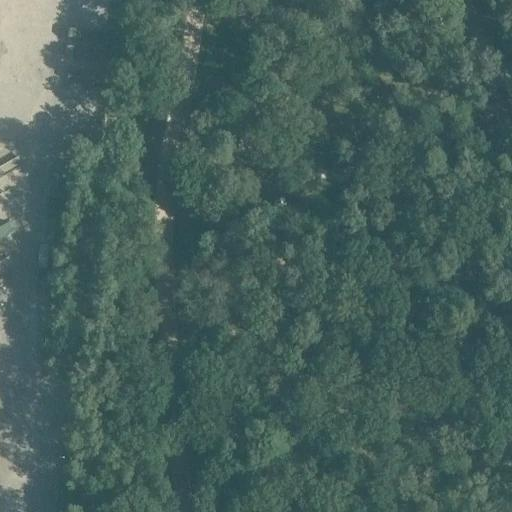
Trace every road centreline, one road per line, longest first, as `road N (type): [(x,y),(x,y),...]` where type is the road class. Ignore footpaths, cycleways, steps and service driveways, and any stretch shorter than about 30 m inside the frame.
road 1 (track): [(194,0),(161,187),(185,511)]
road 2 (track): [(164,244),(348,175),(486,51)]
